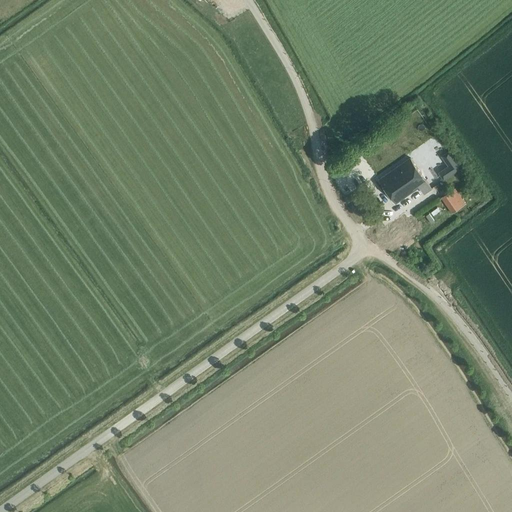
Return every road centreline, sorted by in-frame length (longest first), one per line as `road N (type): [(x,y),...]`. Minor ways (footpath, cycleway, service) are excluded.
road 1 (unclassified): [(0,510),(366,251)]
road 2 (unclassified): [(366,251),(346,228),(289,72),(246,0)]
road 3 (unclassified): [(511,394),(439,296),(366,251)]
